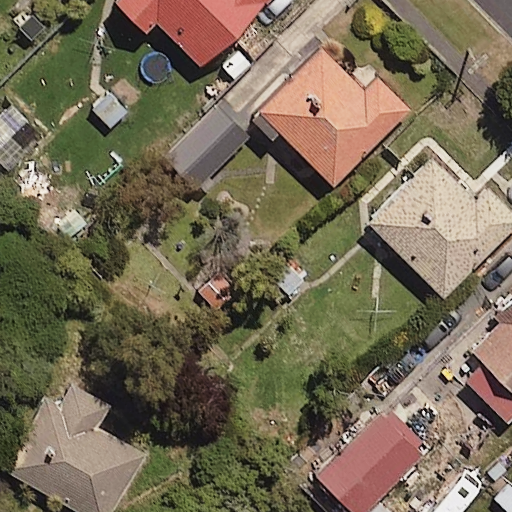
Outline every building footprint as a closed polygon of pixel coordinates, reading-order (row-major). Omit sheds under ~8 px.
[(36,0),(26,0),(5,19),(32,50),(59,26),(36,0)] [(261,0),(122,0),(145,24),(156,14),(198,59),(261,0)] [(322,40),(252,110),(273,132),(281,125),(333,178),(407,106),(363,62),(353,72),(322,40)] [(132,107),(106,84),(85,108),(112,131),(132,107)] [(250,129),(219,99),(166,153),(197,183),(250,129)] [(74,154),(54,133),(26,159),(47,181),(74,154)] [(0,174),(20,155),(0,134),(0,174)] [(447,291),(511,226),(511,204),(489,181),(474,195),(433,153),(371,214),(447,291)] [(256,304),(222,267),(199,288),(234,325),(256,304)] [(511,296),(467,343),(481,356),(463,375),(508,417),(511,412),(511,296)] [(63,396),(47,387),(21,434),(29,438),(12,468),(89,511),(108,511),(145,446),(96,419),(109,396),(74,377),(63,396)] [(425,450),(382,405),(330,454),(372,499),(425,450)] [(511,511),(511,476),(504,470),(481,500),(496,511),(511,511)] [(388,511),(375,501),(365,511),(388,511)]
